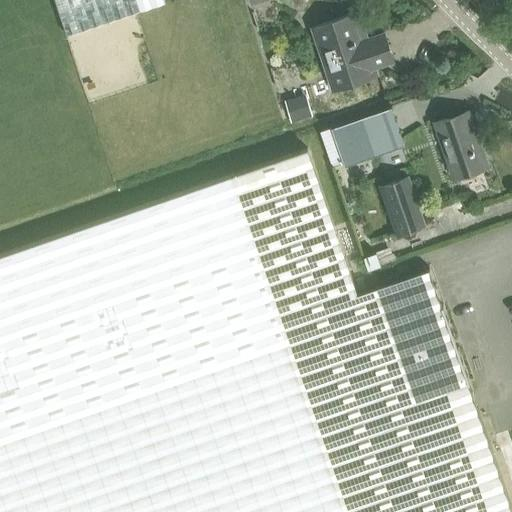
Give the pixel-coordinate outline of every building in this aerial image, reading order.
[(166,2),(165,0),(55,0),(67,35),(166,2)] [(333,89),(378,74),(375,66),(394,60),(387,39),(363,47),(352,13),(312,27),(333,89)] [(305,94),(286,100),(291,120),(311,114),(305,94)] [(392,107),(333,127),(345,162),(404,142),(392,107)] [(468,111),(435,123),(454,177),(487,166),(468,111)] [(0,511),(511,511),(511,504),(470,382),(470,381),(444,304),(443,304),(442,303),(438,304),(432,289),(437,287),(436,284),(431,286),(426,270),(430,268),(430,267),(358,291),(308,148),(0,254),(0,511)] [(408,178),(382,187),(398,232),(424,223),(408,178)] [(376,252),(364,256),(369,269),(381,265),(376,252)] [(360,289),(368,286),(364,277),(356,279),(360,289)]
